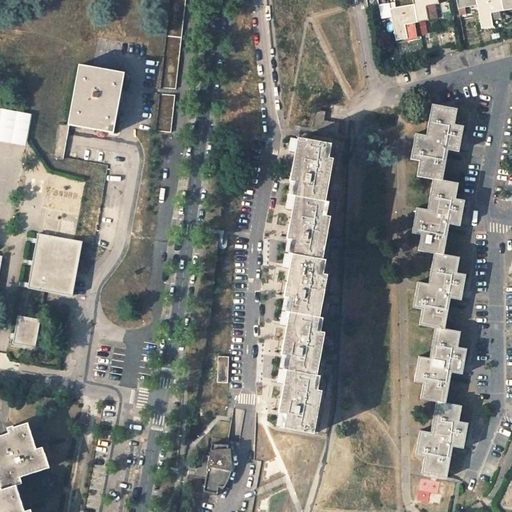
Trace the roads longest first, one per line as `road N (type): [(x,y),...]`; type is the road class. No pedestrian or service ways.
road 1 (unclassified): [(163,401),(218,0)]
road 2 (residential): [(81,387),(96,278),(117,250),(134,151),(79,141)]
